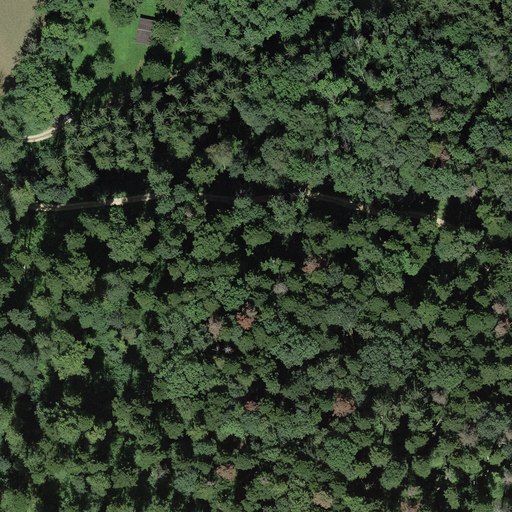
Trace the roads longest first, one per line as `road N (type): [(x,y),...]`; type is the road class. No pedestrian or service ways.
road 1 (track): [(0,189),(36,212),(158,195),(306,201),(421,218),(511,255)]
road 2 (track): [(0,130),(28,140),(47,135),(188,68),(362,19),(384,0)]
